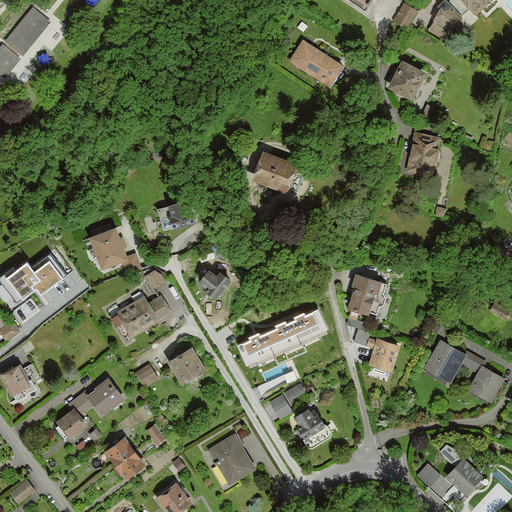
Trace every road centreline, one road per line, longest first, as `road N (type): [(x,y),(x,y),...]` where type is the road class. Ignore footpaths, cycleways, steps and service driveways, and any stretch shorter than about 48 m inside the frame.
road 1 (residential): [(382,59),(395,132),(388,164),(375,199),(330,263),(370,448)]
road 2 (residential): [(173,267),(312,492)]
road 3 (track): [(4,130),(26,132),(51,119),(168,0)]
road 4 (residential): [(370,448),(392,435),(482,418),(511,386)]
